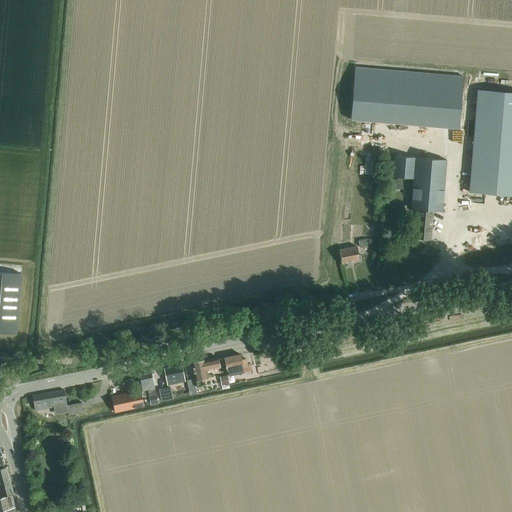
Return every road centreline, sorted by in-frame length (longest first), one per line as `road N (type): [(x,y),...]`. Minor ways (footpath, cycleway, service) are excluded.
road 1 (tertiary): [(0,403),(23,390),(511,287)]
road 2 (track): [(257,340),(310,359),(511,317)]
